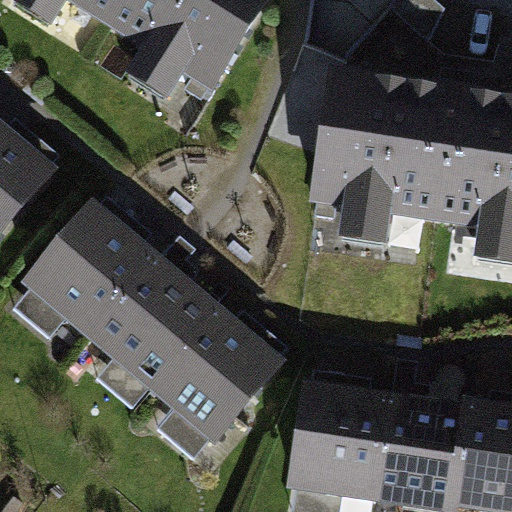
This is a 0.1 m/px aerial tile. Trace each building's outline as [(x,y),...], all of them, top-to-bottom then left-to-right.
[(276,0),(20,0),(13,10),(63,42),(81,13),(146,55),(126,87),(171,116),(192,84),(213,98),(276,0)] [(511,92),(342,70),(323,210),(355,214),(350,246),(397,252),(401,224),(486,235),(482,268),(511,272),(511,92)] [(0,265),(70,184),(4,127),(0,131),(0,265)] [(166,260),(102,208),(34,294),(97,345),(166,260)] [(229,311),(166,260),(97,345),(161,396),(229,311)] [(293,362),(229,311),(161,396),(224,447),(293,362)] [(318,383),(302,494),(384,506),(400,395),(318,383)] [(400,395),(384,506),(425,511),(467,511),(483,407),(400,395)] [(511,511),(511,410),(483,407),(467,511),(511,511)]
